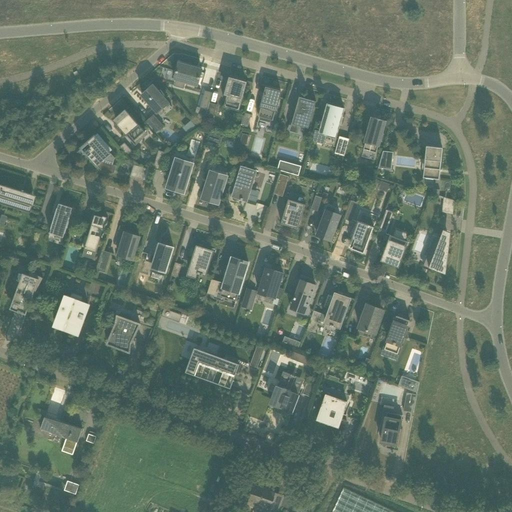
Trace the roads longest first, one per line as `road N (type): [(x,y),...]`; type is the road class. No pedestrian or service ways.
road 1 (residential): [(451,511),(0,351)]
road 2 (unclassified): [(459,311),(36,168)]
road 3 (residential): [(459,76),(401,84),(182,31)]
road 4 (residential): [(182,31),(0,31)]
road 5 (unclassified): [(171,49),(59,135),(36,168)]
